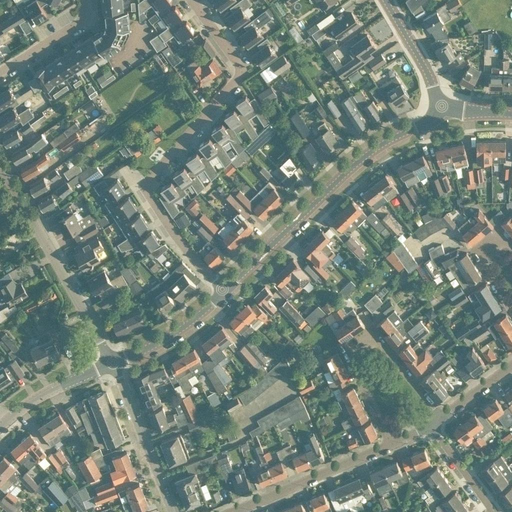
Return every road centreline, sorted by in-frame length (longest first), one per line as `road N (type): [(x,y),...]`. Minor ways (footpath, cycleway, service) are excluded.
road 1 (residential): [(182,0),(235,76),(141,191),(223,292)]
road 2 (residential): [(223,292),(342,175),(446,105)]
road 3 (residential): [(385,445),(350,363),(354,343),(370,334),(441,419)]
road 4 (residential): [(111,364),(0,163)]
road 5 (residential): [(233,511),(385,445)]
road 6 (residential): [(171,511),(111,364)]
road 7 (residential): [(111,364),(185,328),(223,292)]
road 8 (tertiary): [(446,105),(386,0)]
